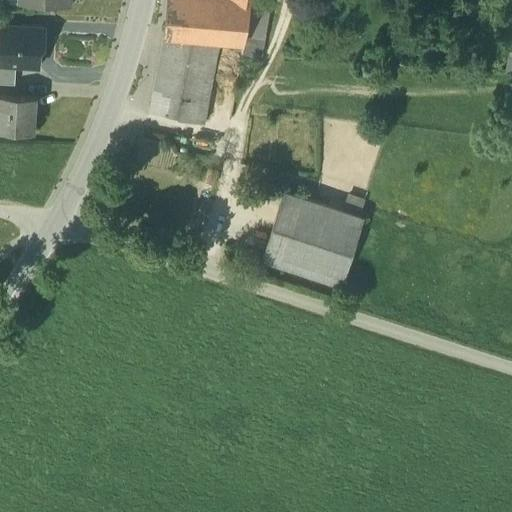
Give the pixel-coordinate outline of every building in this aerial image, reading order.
[(166,0),(163,34),(219,39),(243,41),(249,5),(249,0),(166,0)] [(267,9),(249,5),(243,41),(240,57),(259,61),(267,9)] [(39,27),(0,25),(0,62),(15,64),(37,65),(39,45),(43,42),(43,33),(39,28),(39,27)] [(219,39),(163,34),(150,114),(205,124),(219,39)] [(15,64),(0,62),(0,82),(14,83),(15,64)] [(35,98),(0,95),(0,131),(33,133),(35,98)] [(340,212),(284,194),(261,260),(339,287),(362,219),(340,212)] [(346,196),(340,212),(362,219),(367,203),(346,196)]
